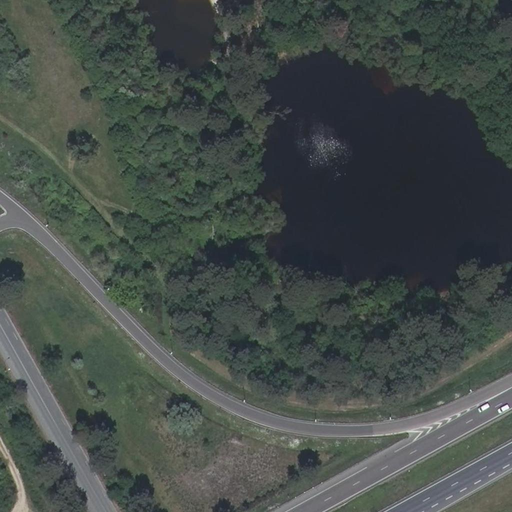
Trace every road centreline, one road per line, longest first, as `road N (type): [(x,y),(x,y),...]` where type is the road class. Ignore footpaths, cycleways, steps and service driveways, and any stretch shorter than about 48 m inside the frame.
road 1 (motorway): [(511,380),(405,425),(337,432),(272,421),(173,369),(27,220)]
road 2 (track): [(0,103),(238,276)]
road 3 (motorway): [(511,398),(304,511)]
road 4 (tertiary): [(105,511),(0,321)]
road 5 (motorway): [(404,511),(511,452)]
